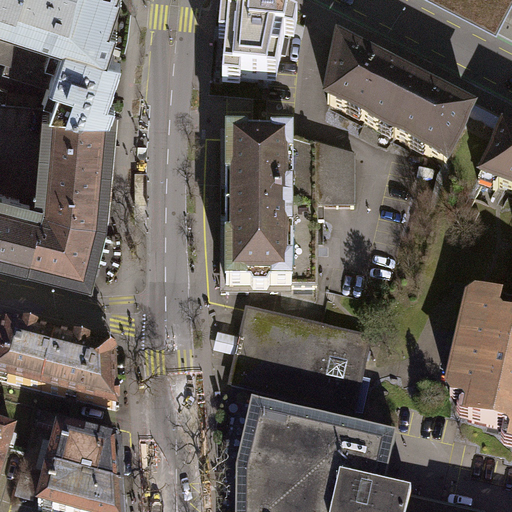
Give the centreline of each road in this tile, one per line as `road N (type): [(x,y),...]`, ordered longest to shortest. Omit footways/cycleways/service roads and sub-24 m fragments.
road 1 (tertiary): [(175,0),(167,318)]
road 2 (tertiary): [(167,318),(176,511)]
road 3 (residential): [(0,288),(116,315),(167,318)]
road 4 (residential): [(365,0),(511,75)]
